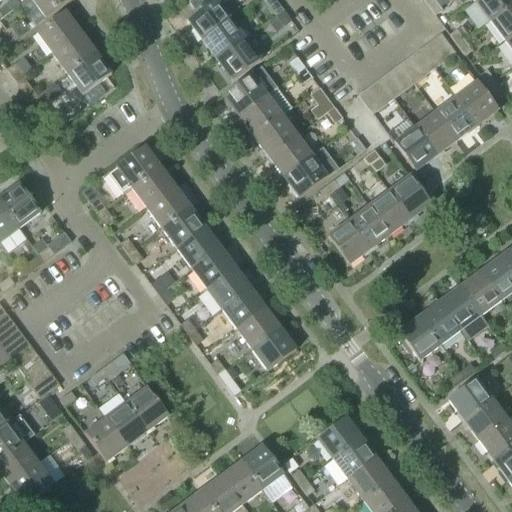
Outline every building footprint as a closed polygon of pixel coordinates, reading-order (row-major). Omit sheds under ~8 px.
[(29,0),(45,21),(72,0),(29,0)] [(184,20),(201,42),(230,20),(220,7),(228,0),(193,0),(188,4),(195,12),(184,20)] [(262,0),(276,18),(283,13),(273,0),(262,0)] [(511,0),(477,0),(474,3),(489,23),(511,5),(511,0)] [(434,2),(426,7),(434,18),(441,12),(438,8),(434,2)] [(511,5),(489,23),(504,43),(511,37),(511,5)] [(283,13),(276,18),(284,28),(291,23),(283,13)] [(36,35),(51,56),(80,35),(65,14),(36,35)] [(201,42),(216,62),(245,41),(230,20),(201,42)] [(3,34),(11,45),(18,40),(10,29),(3,34)] [(449,37),(456,48),(464,42),(456,32),(449,37)] [(51,56),(66,76),(95,55),(80,35),(51,56)] [(441,35),(430,43),(445,63),(455,55),(441,35)] [(245,41),(216,62),(231,83),(261,61),(255,54),(262,49),(252,36),(245,41)] [(464,42),(456,48),(464,58),(472,53),(464,42)] [(430,43),(420,51),(434,70),(445,63),(430,43)] [(420,51),(409,58),(424,78),(434,70),(420,51)] [(95,55),(66,76),(82,97),(111,76),(95,55)] [(409,58),(399,66),(414,85),(424,78),(409,58)] [(289,65),(297,75),(304,70),(296,60),(289,65)] [(399,66),(389,73),(404,93),(414,85),(399,66)] [(6,72),(15,83),(22,78),(13,67),(6,72)] [(254,107),(267,98),(275,91),(276,91),(261,69),(222,98),(238,119),(254,107)] [(304,70),(297,75),(304,86),(312,80),(304,70)] [(389,73),(379,81),(394,100),(404,93),(389,73)] [(479,78),(486,88),(494,83),(486,73),(479,78)] [(15,83),(30,103),(37,98),(22,78),(15,83)] [(379,81),(369,88),(383,108),(394,100),(379,81)] [(477,83),(456,99),(477,128),(498,112),(477,83)] [(494,83),(486,88),(494,99),(502,93),(494,83)] [(383,108),(369,88),(357,97),(372,116),(383,108)] [(326,115),(327,116),(334,110),(319,90),(309,97),(324,117),(326,115)] [(238,119),(253,139),(282,118),(291,111),(275,91),(267,98),(254,107),(238,119)] [(37,98),(30,103),(38,114),(45,109),(37,98)] [(456,99),(435,114),(457,143),(477,128),(456,99)] [(334,110),(327,116),(334,126),(342,120),(334,110)] [(435,114),(415,129),(437,158),(457,143),(435,114)] [(253,139),(268,159),(297,138),(282,118),(253,139)] [(437,158),(415,129),(414,129),(406,119),(386,135),(415,174),(437,158)] [(268,159),(283,180),(312,158),(297,138),(268,159)] [(349,146),(357,157),(364,151),(356,140),(349,146)] [(145,149),(144,148),(108,175),(124,196),(131,191),(160,169),(153,159),(155,158),(154,156),(148,147),(145,149)] [(312,158),(283,180),(299,200),(327,179),(338,171),(322,151),(320,152),(312,158)] [(374,152),(364,159),(369,167),(379,160),(374,152)] [(369,167),(364,159),(353,168),(358,175),(369,167)] [(131,191),(146,211),(175,189),(160,169),(131,191)] [(410,177),(389,193),(410,221),(431,206),(410,177)] [(333,182),(323,190),(329,197),(338,190),(333,182)] [(18,186),(0,199),(0,205),(19,231),(40,215),(18,186)] [(146,211),(161,231),(190,210),(175,189),(146,211)] [(98,216),(105,211),(89,190),(82,195),(90,206),(98,216)] [(329,197),(323,190),(312,198),(318,205),(320,204),(326,212),(334,206),(328,197),(329,197)] [(338,190),(329,197),(338,209),(342,215),(346,211),(342,206),(347,202),(338,190)] [(389,193),(368,208),(390,236),(410,221),(389,193)] [(0,205),(0,244),(19,231),(0,205)] [(368,208),(348,223),(369,251),(390,236),(368,208)] [(161,231),(176,251),(205,230),(190,210),(161,231)] [(105,211),(98,216),(105,227),(112,221),(105,211)] [(369,251),(348,223),(327,239),(328,240),(324,243),(330,251),(334,248),(348,267),(369,251)] [(176,251),(192,271),(220,250),(205,230),(176,251)] [(120,246),(127,257),(135,251),(127,241),(120,246)] [(49,249),(39,257),(44,264),(54,256),(49,249)] [(511,249),(500,259),(511,274),(511,249)] [(192,271),(207,292),(235,270),(220,250),(192,271)] [(135,251),(127,257),(135,267),(142,261),(135,251)] [(44,264),(39,257),(28,265),(33,272),(44,264)] [(511,274),(500,259),(480,274),(500,302),(511,293),(511,274)] [(207,292),(222,312),(250,290),(235,270),(207,292)] [(480,274),(460,289),(481,317),(500,302),(480,274)] [(9,279),(0,285),(0,289),(4,294),(14,286),(9,279)] [(150,287),(158,297),(165,292),(157,281),(150,287)] [(460,289),(440,304),(468,343),(488,328),(480,318),(481,317),(460,289)] [(222,312),(237,332),(266,311),(250,290),(222,312)] [(165,292),(158,297),(165,307),(172,302),(165,292)] [(428,307),(429,312),(419,319),(440,347),(459,333),(467,344),(468,343),(440,304),(435,301),(428,307)] [(237,332),(252,352),(281,331),(266,311),(237,332)] [(0,321),(0,337),(14,327),(7,317),(0,321)] [(440,347),(419,319),(398,335),(419,363),(440,347)] [(180,327),(187,337),(195,332),(187,321),(180,327)] [(0,367),(10,361),(2,351),(22,337),(14,327),(0,337),(0,347),(1,349),(0,349),(0,367)] [(281,331),(252,352),(267,373),(296,352),(281,331)] [(195,332),(187,337),(195,347),(202,342),(195,332)] [(10,361),(29,347),(22,337),(2,351),(10,361)] [(392,339),(385,344),(389,350),(396,345),(392,339)] [(488,353),(494,360),(505,352),(500,344),(488,353)] [(10,361),(17,371),(37,357),(29,347),(10,361)] [(17,371),(25,381),(44,367),(37,357),(17,371)] [(210,367),(217,377),(224,372),(217,362),(210,367)] [(111,364),(101,372),(106,379),(116,371),(111,364)] [(470,366),(460,374),(465,381),(475,374),(470,366)] [(25,381),(32,392),(52,377),(44,367),(25,381)] [(106,379),(101,372),(90,380),(96,387),(106,379)] [(224,372),(217,377),(225,388),(232,383),(224,372)] [(465,381),(460,374),(449,382),(454,389),(465,381)] [(52,377),(32,392),(40,402),(59,388),(52,377)] [(447,402),(463,423),(492,402),(476,381),(447,402)] [(146,390),(125,406),(146,434),(167,419),(146,390)] [(59,402),(65,409),(76,401),(70,394),(59,402)] [(463,423),(478,443),(507,422),(492,402),(463,423)] [(125,406),(105,421),(127,449),(146,434),(125,406)] [(0,430),(8,425),(0,413),(0,430)] [(316,440),(332,461),(361,440),(345,419),(316,440)] [(127,449),(105,421),(85,436),(106,464),(127,449)] [(478,443),(493,463),(511,449),(511,428),(507,422),(478,443)] [(0,430),(0,462),(23,445),(8,425),(0,430)] [(62,432),(70,442),(77,437),(69,426),(62,432)] [(77,437),(70,442),(78,452),(85,447),(77,437)] [(332,461),(347,481),(376,460),(361,440),(332,461)] [(0,462),(0,472),(10,486),(38,465),(23,445),(0,462)] [(262,447),(240,464),(261,492),(283,476),(262,447)] [(511,449),(493,463),(508,484),(511,480),(511,449)] [(347,481),(362,502),(391,480),(376,460),(347,481)] [(284,466),(290,474),(297,469),(291,461),(284,466)] [(240,464),(220,479),(241,507),(261,492),(240,464)] [(38,465),(10,486),(26,507),(54,486),(38,465)] [(291,477),(299,488),(306,482),(298,472),(291,477)] [(220,479),(199,494),(212,511),(234,511),(241,507),(220,479)] [(362,502),(369,511),(390,511),(406,501),(391,480),(362,502)] [(306,482),(299,488),(306,498),(314,493),(306,482)] [(212,511),(199,494),(179,509),(181,511),(212,511)] [(390,511),(414,511),(406,501),(390,511)]
